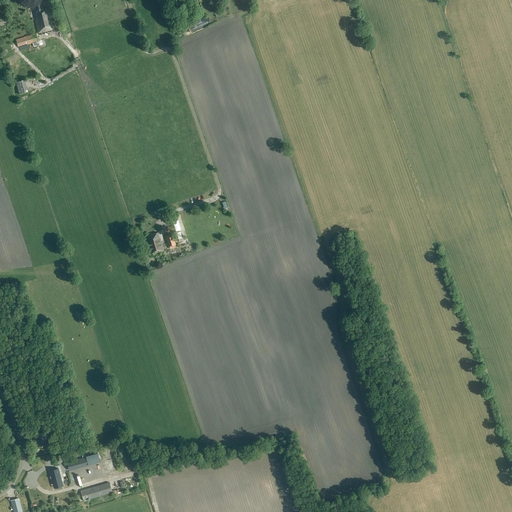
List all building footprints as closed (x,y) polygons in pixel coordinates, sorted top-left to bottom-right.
[(43,9),(42,3),(32,5),(39,33),(54,29),(49,7),(43,9)] [(38,41),(36,34),(16,40),(18,47),(33,43),(38,41)] [(28,92),(25,80),(16,83),(19,95),(28,92)] [(147,242),(151,254),(164,250),(158,233),(147,236),(149,242),(147,242)] [(175,245),(176,245),(172,234),(165,236),(169,247),(175,245)] [(37,434),(42,446),(46,445),(42,432),(37,434)] [(88,464),(100,461),(97,453),(86,456),(86,458),(88,464)] [(103,463),(103,466),(106,476),(128,469),(124,457),(103,463)] [(89,465),(88,464),(86,458),(67,463),(69,471),(89,465)] [(46,460),(37,463),(43,481),(51,478),(46,460)] [(99,467),(75,474),(78,484),(102,477),(99,467)] [(58,468),(49,471),(51,476),(51,478),(53,484),(62,482),(58,468)] [(109,482),(80,491),(83,501),(112,492),(109,482)] [(40,499),(37,490),(29,493),(32,501),(40,499)] [(22,511),(19,499),(11,501),(13,511),(22,511)]
